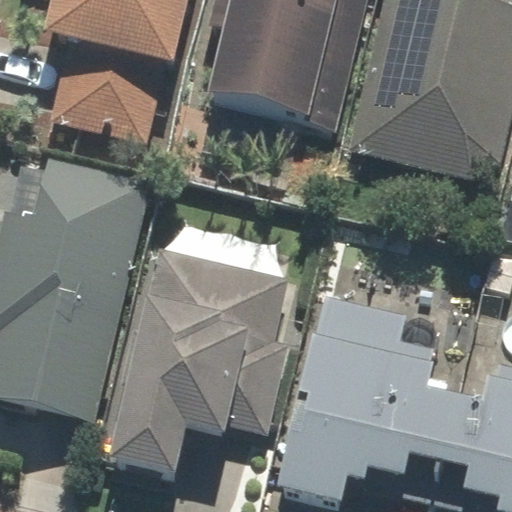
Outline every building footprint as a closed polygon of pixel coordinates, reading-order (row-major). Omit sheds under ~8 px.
[(144,160),(181,0),(42,0),(29,61),(59,68),(43,136),(144,160)] [(218,0),(190,123),(331,155),(366,0),(218,0)] [(511,0),(379,0),(341,164),(466,194),(493,179),(511,99),(511,0)] [(511,145),(503,186),(511,187),(511,145)] [(0,419),(89,439),(144,194),(9,164),(0,204),(0,419)] [(144,259),(93,484),(160,499),(171,450),(215,460),(219,446),(262,455),(298,294),(144,259)] [(309,308),(259,511),(260,511),(330,511),(332,506),(347,510),(351,495),(389,504),(394,483),(452,497),(448,511),(511,511),(511,382),(492,378),(486,405),(473,402),(468,424),(418,412),(430,363),(394,354),(400,330),(309,308)]
